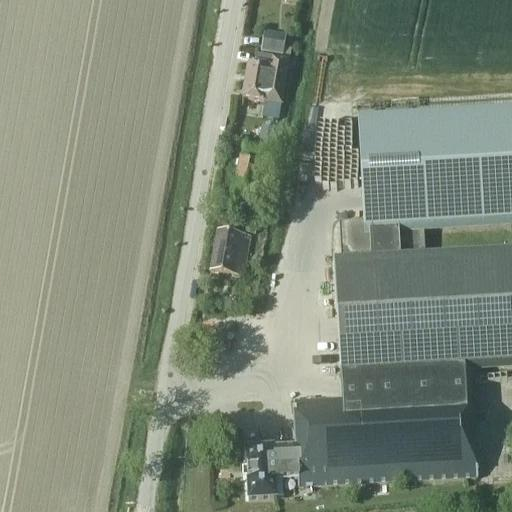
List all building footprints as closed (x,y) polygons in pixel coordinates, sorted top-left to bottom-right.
[(282,58),(286,38),(264,34),(260,55),(282,58)] [(288,64),(256,58),(254,66),(248,65),(241,100),(264,104),(281,107),(288,64)] [(314,102),(310,123),(337,128),(341,106),(314,102)] [(296,491),(474,481),(470,370),(511,367),(511,256),(387,264),(385,232),(511,224),(511,116),(357,125),(363,225),(339,227),(341,266),(333,267),(341,403),(292,406),(295,450),(272,451),(272,450),(244,451),(247,502),(283,500),(282,482),(296,481),(296,491)] [(282,131),(262,127),(258,145),(278,150),(282,131)] [(270,150),(246,145),(243,160),(239,159),(233,196),(258,200),(261,180),(265,181),(267,165),(270,150)] [(245,222),(259,224),(259,222),(262,222),(263,213),(244,211),(243,217),(245,218),(245,222)] [(259,224),(245,222),(243,235),(257,237),(259,224)] [(249,239),(217,233),(209,274),(242,280),(249,239)]
